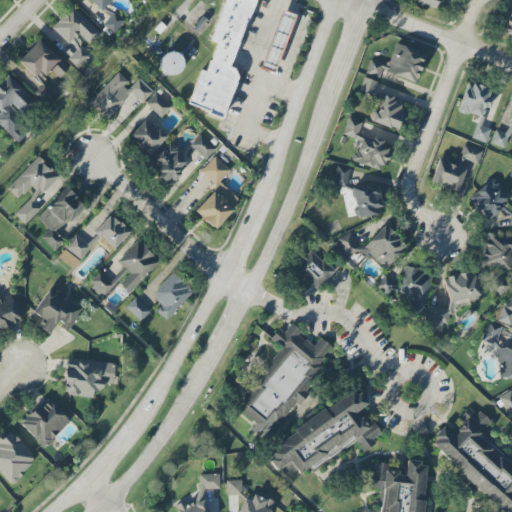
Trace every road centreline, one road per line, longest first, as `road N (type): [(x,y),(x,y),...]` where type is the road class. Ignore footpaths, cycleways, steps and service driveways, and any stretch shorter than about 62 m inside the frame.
road 1 (residential): [(444,236),(420,213),(408,184),(480,0)]
road 2 (secondary): [(336,0),(253,213)]
road 3 (residential): [(409,392),(350,320),(277,307),(224,277)]
road 4 (secondary): [(246,291),(329,89)]
road 5 (secondary): [(99,511),(160,443),(207,366)]
road 6 (secondary): [(224,277),(132,427)]
road 7 (residential): [(224,277),(97,160)]
road 8 (residential): [(352,0),(511,62)]
